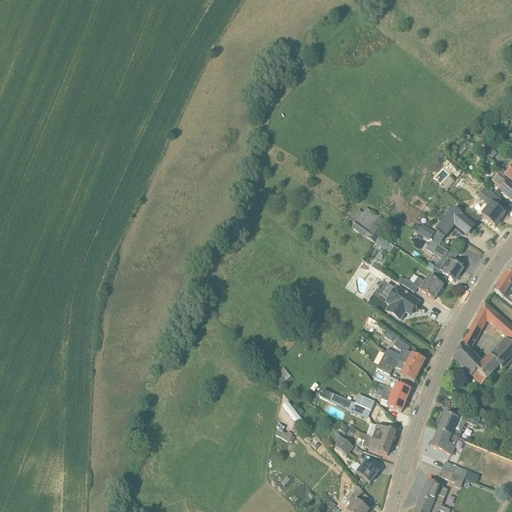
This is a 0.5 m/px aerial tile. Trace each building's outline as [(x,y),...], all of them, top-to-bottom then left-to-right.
[(489,145),(482,153),(485,155),(492,148),(489,145)] [(491,160),(497,154),(492,150),(487,156),(491,160)] [(501,189),(500,190),(511,200),(511,187),(506,183),(496,176),(491,182),(501,189)] [(482,216),(495,227),(505,216),(498,210),(503,203),(485,189),(480,195),(485,200),(483,203),(489,208),(482,216)] [(446,238),(455,228),(463,235),(467,239),(470,234),(476,228),(457,212),(454,209),(449,215),(436,230),(446,238)] [(357,212),(352,220),(356,223),(369,231),(373,226),(378,229),(383,222),(366,210),(362,215),(357,212)] [(369,231),(356,223),(351,230),(365,240),(366,238),(374,244),(374,243),(382,231),(381,231),(378,229),(373,226),(369,231)] [(430,240),(433,235),(421,228),(418,233),(430,240)] [(423,249),(427,241),(420,238),(416,247),(423,249)] [(448,253),(431,242),(427,248),(444,258),(448,253)] [(458,242),(451,252),(456,256),(463,245),(458,242)] [(463,270),(447,259),(444,258),(442,261),(441,261),(433,273),(446,282),(448,279),(455,283),(463,270)] [(511,286),(511,277),(506,273),(506,274),(507,274),(494,292),(504,300),(504,299),(511,305),(511,286)] [(418,290),(434,301),(443,288),(429,278),(425,284),(419,279),(414,286),(406,281),(400,278),(397,283),(402,286),(402,287),(414,295),(418,290)] [(386,304),(391,307),(387,313),(400,322),(405,314),(409,317),(419,303),(397,288),(394,292),(389,288),(383,297),(388,300),(386,304)] [(485,323),(493,330),(502,320),(485,305),(474,325),(483,328),(485,323)] [(371,334),(377,322),(369,319),(364,330),(371,334)] [(493,330),(504,341),(510,345),(511,342),(511,329),(502,320),(493,330)] [(477,373),(486,381),(499,368),(489,357),(486,360),(484,358),(479,363),(469,352),(479,335),(470,332),(462,346),(454,360),(472,378),(477,373)] [(388,333),(384,338),(391,343),(395,337),(388,333)] [(489,357),(499,368),(503,371),(511,361),(511,347),(510,345),(504,341),(489,357)] [(385,355),(391,358),(420,373),(425,362),(402,350),(399,357),(387,350),(385,355)] [(420,373),(391,358),(389,362),(397,366),(396,368),(403,372),(401,377),(414,384),(420,373)] [(393,370),(381,363),(378,367),(377,370),(390,377),(393,370)] [(282,387),(281,386),(285,382),(284,380),(289,375),(284,369),(278,374),(271,380),(279,389),(282,387)] [(378,390),(377,391),(406,402),(411,391),(397,385),(394,391),(386,388),(372,383),(371,387),(378,390)] [(368,419),(371,412),(375,403),(358,396),(355,405),(322,391),(319,399),(329,403),(329,404),(355,415),(367,420),(368,419)] [(406,402),(377,391),(375,396),(381,398),(380,401),(389,404),(387,408),(401,414),(406,402)] [(289,442),(292,436),(292,435),(288,433),(286,434),(283,432),(285,428),(282,426),(285,422),(286,419),(293,411),(293,410),(289,406),(278,417),(281,420),(278,424),(277,424),(275,428),(279,430),(275,437),(288,443),(289,442)] [(445,415),(438,431),(458,440),(465,424),(476,428),(479,420),(468,416),(463,414),(460,415),(458,420),(445,415)] [(348,429),(342,425),(339,430),(344,434),(348,429)] [(373,439),(361,434),(359,440),(364,442),(363,447),(388,457),(396,434),(377,427),(373,439)] [(458,440),(438,431),(432,448),(451,456),(455,447),(457,441),(458,441),(458,440)] [(346,457),(353,448),(336,435),(332,440),(337,444),(334,447),(346,457)] [(325,447),(319,441),(313,447),(316,451),(319,448),(321,450),(325,447)] [(355,463),(361,468),(357,474),(370,485),(379,474),(359,458),(355,463)] [(445,463),(442,470),(452,475),(464,479),(467,472),(445,463)] [(452,475),(442,470),(438,478),(449,483),(452,475)] [(428,483),(421,499),(440,507),(441,507),(447,491),(440,488),(428,483)] [(358,488),(347,501),(352,505),(347,511),(368,511),(363,507),(365,505),(367,507),(371,502),(363,495),(358,488)] [(449,511),(450,511),(441,507),(440,507),(421,499),(415,511),(449,511)] [(332,511),(335,506),(330,501),(326,506),(332,511)]
